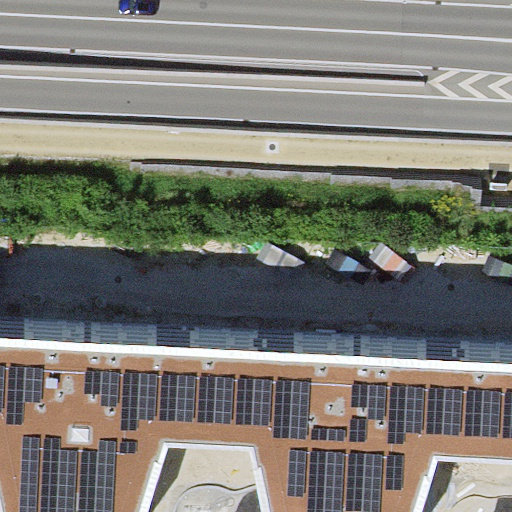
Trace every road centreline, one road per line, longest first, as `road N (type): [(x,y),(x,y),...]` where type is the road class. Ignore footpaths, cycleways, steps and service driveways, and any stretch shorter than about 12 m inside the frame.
road 1 (secondary): [(0,12),(511,38)]
road 2 (secondary): [(0,92),(511,117)]
road 3 (unknown): [(157,511),(102,398),(58,349),(0,334)]
